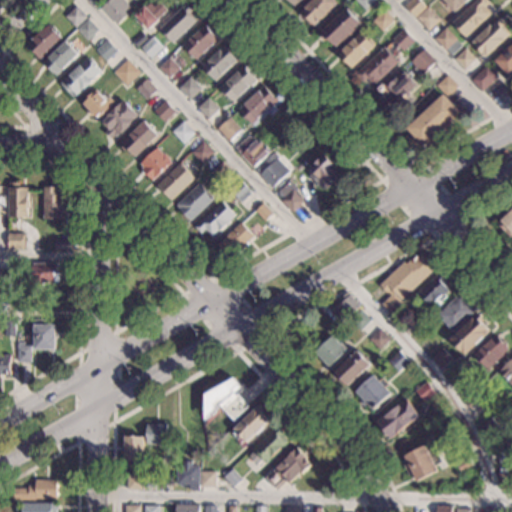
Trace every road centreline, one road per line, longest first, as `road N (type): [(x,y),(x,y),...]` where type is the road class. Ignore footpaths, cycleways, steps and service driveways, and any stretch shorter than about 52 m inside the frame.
road 1 (tertiary): [(0,461),(511,167)]
road 2 (tertiary): [(511,130),(0,423)]
road 3 (residential): [(384,511),(379,491),(335,438),(0,77)]
road 4 (residential): [(511,294),(237,0)]
road 5 (residential): [(97,511),(97,183)]
